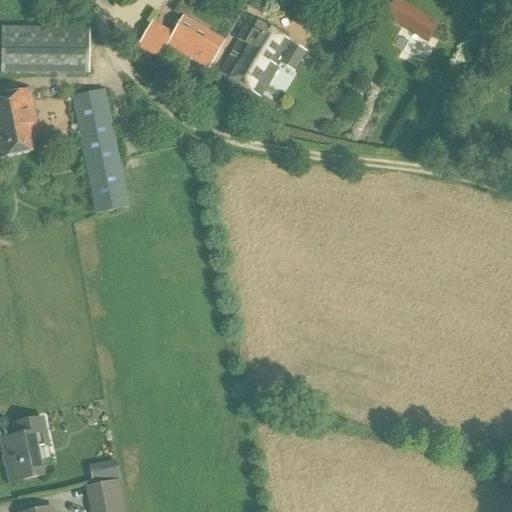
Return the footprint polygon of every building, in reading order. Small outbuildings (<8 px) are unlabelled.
[(392,0),(383,17),(428,43),(438,24),(396,0),(392,0)] [(220,75),(261,99),(279,69),(277,68),(279,65),(292,72),(303,52),(291,45),(291,44),(250,20),(238,41),(239,42),(220,75)] [(161,56),(172,36),(154,25),(139,50),(158,61),(161,56)] [(177,27),(161,56),(203,80),(219,52),(177,27)] [(1,78),(90,79),(91,36),(3,34),(1,78)] [(349,65),(348,86),(364,87),(365,66),(349,65)] [(71,98),(95,216),(129,209),(105,91),(71,98)] [(0,98),(0,159),(42,151),(30,93),(0,98)] [(2,443),(10,485),(42,479),(36,451),(48,449),(43,422),(14,428),(17,440),(2,443)] [(62,462),(50,463),(50,479),(62,479),(62,462)] [(92,487),(118,482),(115,464),(89,469),(92,487)] [(94,489),(98,511),(124,511),(119,484),(94,489)]
